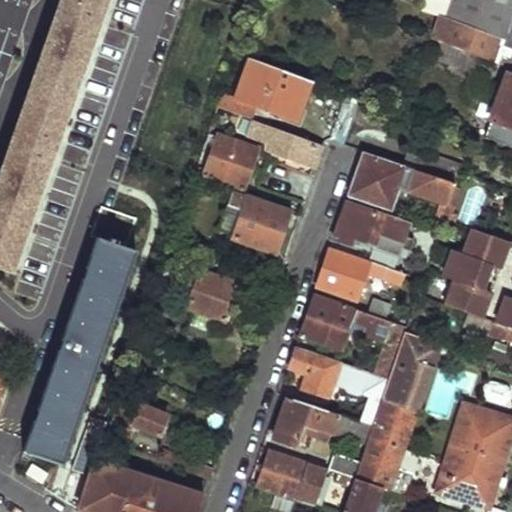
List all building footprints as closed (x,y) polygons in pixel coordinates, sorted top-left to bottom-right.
[(61,0),(0,176),(0,264),(10,268),(103,0),(61,0)] [(421,0),(419,10),(441,16),(447,0),(421,0)] [(511,0),(447,0),(441,16),(433,39),(438,41),(479,56),(496,62),(503,43),(511,46),(511,0)] [(438,41),(433,56),(474,71),(479,56),(438,41)] [(258,105),(297,119),(312,81),(250,58),(237,96),(224,92),(220,105),(253,118),(258,105)] [(507,74),(484,138),(511,147),(511,73),(511,75),(507,74)] [(349,94),(334,139),(345,143),(354,117),(361,99),(349,94)] [(361,99),(354,117),(380,128),(387,108),(361,99)] [(252,121),(248,133),(270,141),(268,150),(316,166),(323,147),(252,121)] [(193,170),(244,188),(258,148),(217,134),(208,157),(207,163),(204,168),(195,164),(193,170)] [(405,149),(400,162),(405,164),(415,167),(457,182),(460,172),(463,161),(433,150),(429,157),(405,149)] [(362,152),(348,193),(390,207),(397,187),(404,166),(362,152)] [(404,166),(397,187),(407,190),(415,167),(405,164),(404,166)] [(415,167),(407,190),(442,202),(441,203),(448,206),(449,207),(458,182),(457,182),(415,167)] [(449,207),(474,216),(486,181),(460,172),(457,182),(458,182),(449,207)] [(234,236),(275,251),(290,210),(233,189),(228,204),(243,208),(234,234),(234,236)] [(348,193),(347,198),(384,211),(388,212),(390,207),(348,193)] [(346,200),(333,238),(356,247),(357,241),(362,229),(377,234),(382,222),(395,226),(398,216),(384,211),(383,214),(346,200)] [(441,203),(434,226),(440,228),(448,206),(441,203)] [(228,204),(219,229),(234,234),(243,208),(228,204)] [(98,239),(23,451),(60,465),(135,252),(126,249),(136,218),(101,206),(90,236),(98,239)] [(362,229),(357,241),(396,254),(408,220),(398,216),(395,226),(382,222),(377,234),(362,229)] [(454,278),(445,304),(483,317),(492,292),(482,289),(490,266),(499,269),(508,242),(471,229),(462,252),(454,249),(446,275),(454,278)] [(430,231),(428,236),(435,239),(436,233),(430,231)] [(330,248),(317,286),(355,299),(366,271),(401,283),(405,272),(367,259),(367,261),(330,248)] [(171,250),(169,255),(191,262),(192,256),(171,250)] [(198,284),(190,308),(226,321),(239,284),(195,268),(190,281),(198,284)] [(413,276),(410,284),(416,285),(419,278),(413,276)] [(256,280),(247,306),(259,311),(268,284),(256,280)] [(315,294),(301,336),(342,351),(348,335),(360,338),(362,333),(365,334),(355,365),(391,377),(407,331),(408,327),(386,319),(369,313),(315,294)] [(374,299),(369,313),(386,319),(390,304),(374,299)] [(498,322),(511,327),(511,301),(506,299),(498,322)] [(495,321),(490,334),(511,341),(511,327),(498,322),(495,321)] [(418,327),(415,334),(421,337),(424,329),(418,327)] [(391,377),(383,400),(416,411),(440,344),(421,337),(415,334),(407,331),(391,377)] [(297,345),(290,367),(308,374),(304,388),(328,396),(337,369),(375,383),(367,404),(355,400),(350,417),(374,425),(383,400),(391,377),(355,365),(297,345)] [(118,403),(138,411),(140,406),(142,398),(118,390),(114,402),(118,403)] [(289,397),(274,438),(296,445),(304,423),(356,441),(350,460),(341,457),(335,472),(345,475),(356,478),(374,425),(350,417),(289,397)] [(374,425),(356,478),(382,487),(389,490),(416,411),(383,400),(374,425)] [(106,439),(125,446),(133,424),(159,433),(165,415),(140,406),(138,411),(118,403),(106,439)] [(511,418),(466,405),(460,426),(509,443),(511,431),(511,418)] [(460,426),(438,491),(489,507),(509,443),(460,426)] [(270,449),(258,487),(314,506),(326,468),(270,449)] [(164,450),(160,459),(172,464),(210,478),(213,468),(164,450)] [(112,511),(127,471),(95,460),(80,509),(90,511),(112,511)] [(155,511),(166,484),(127,471),(112,511),(155,511)] [(345,475),(338,496),(348,499),(356,478),(345,475)] [(343,511),(372,511),(382,487),(356,478),(348,499),(345,510),(343,511)] [(198,511),(204,497),(166,484),(155,511),(198,511)] [(387,511),(395,492),(389,490),(382,487),(372,511),(387,511)]
